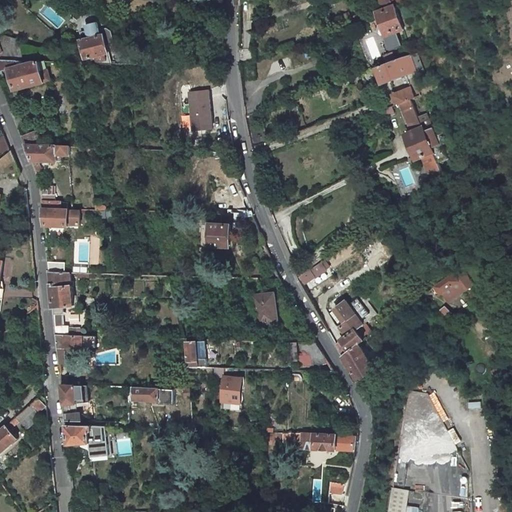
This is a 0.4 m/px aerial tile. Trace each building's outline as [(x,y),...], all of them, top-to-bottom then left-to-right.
[(377,13),(386,36),(401,30),(392,7),(377,13)] [(84,36),(81,37),(86,59),(97,57),(98,63),(111,64),(108,45),(114,43),(116,43),(114,30),(109,29),(101,30),(100,24),(87,27),(87,30),(83,31),(84,36)] [(0,60),(19,61),(18,40),(7,35),(0,37),(0,60)] [(81,37),(75,38),(74,62),(82,63),(98,63),(97,57),(86,59),(81,37)] [(392,52),(384,55),(387,64),(395,61),(392,52)] [(375,68),(381,83),(405,74),(415,71),(410,55),(395,61),(387,64),(375,68)] [(40,61),(20,67),(19,61),(0,60),(0,73),(10,70),(17,92),(53,81),(50,70),(43,72),(40,61)] [(43,72),(50,70),(48,62),(40,61),(43,72)] [(244,67),(245,80),(255,79),(255,66),(244,67)] [(414,98),(410,87),(393,94),(397,104),(399,103),(410,99),(414,98)] [(213,128),(211,111),(208,111),(208,108),(210,108),(208,90),(189,92),(193,130),(213,128)] [(448,154),(435,127),(432,129),(424,113),(418,116),(410,99),(399,103),(410,132),(406,134),(417,161),(422,159),(432,180),(424,183),(429,192),(446,181),(437,160),(444,156),(448,154)] [(37,130),(22,135),(26,145),(41,145),(37,130)] [(53,155),(66,155),(67,146),(41,145),(26,145),(32,161),(53,162),(53,155)] [(0,158),(0,163),(4,168),(15,159),(11,150),(9,151),(0,158)] [(444,156),(448,164),(453,177),(458,174),(448,154),(444,156)] [(258,171),(270,167),(266,157),(255,161),(258,171)] [(38,165),(41,175),(48,172),(45,163),(38,165)] [(55,202),(55,195),(41,194),(43,209),(62,210),(62,202),(55,202)] [(43,209),(44,225),(68,225),(80,225),(81,210),(69,210),(62,210),(43,209)] [(247,235),(233,241),(238,256),(266,246),(254,217),(241,216),(247,235)] [(232,226),(209,223),(207,245),(230,247),(232,226)] [(304,283),(329,272),(324,260),(298,271),(304,283)] [(474,285),(462,267),(436,286),(441,294),(443,293),(449,302),(466,290),(466,291),(474,285)] [(49,271),(53,307),(73,306),(70,272),(49,271)] [(34,297),(34,289),(13,289),(13,296),(34,297)] [(277,324),(273,295),(255,297),(257,311),(254,312),(257,327),(277,324)] [(347,337),(364,324),(357,315),(356,315),(345,300),(333,310),(344,324),(341,327),(347,337)] [(449,321),(456,315),(448,305),(441,311),(449,321)] [(344,324),(333,310),(329,313),(341,327),(344,324)] [(343,355),(371,334),(364,324),(347,337),(336,345),(343,355)] [(84,326),(55,325),(56,334),(83,335),(84,326)] [(336,345),(347,337),(341,327),(331,335),(336,345)] [(66,348),(83,348),(83,335),(56,334),(57,348),(59,364),(66,364),(66,348)] [(91,342),(102,344),(103,337),(91,335),(91,342)] [(190,367),(200,367),(199,342),(188,342),(190,367)] [(318,343),(297,342),(299,359),(325,356),(318,343)] [(345,359),(358,381),(373,370),(359,347),(345,359)] [(492,369),(494,377),(508,374),(506,366),(492,369)] [(225,378),(224,401),(241,402),(242,379),(225,378)] [(363,383),(360,384),(366,394),(374,389),(370,383),(366,387),(363,383)] [(61,385),(65,420),(81,421),(80,413),(79,413),(78,406),(85,404),(88,400),(87,386),(61,385)] [(130,387),(130,401),(160,402),(161,388),(130,387)] [(180,404),(180,389),(170,389),(170,403),(180,404)] [(15,418),(18,422),(25,431),(46,412),(46,406),(38,398),(15,418)] [(6,426),(9,430),(18,422),(15,418),(6,426)] [(103,441),(102,432),(102,426),(65,424),(67,444),(103,441)] [(9,430),(6,426),(0,430),(0,452),(16,439),(9,430)] [(284,433),(284,443),(304,445),(304,451),(337,452),(338,436),(284,433)] [(405,511),(409,491),(392,488),(389,511),(405,511)]
